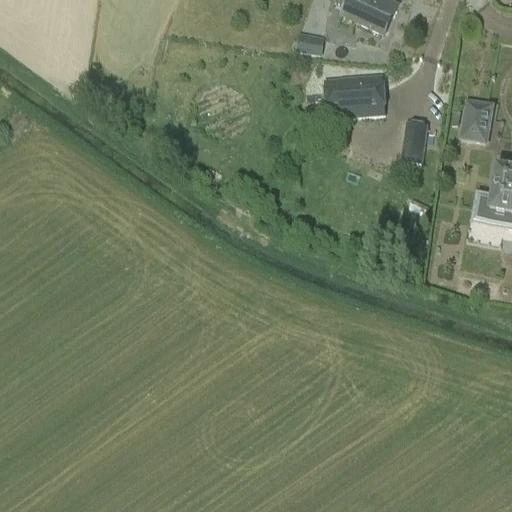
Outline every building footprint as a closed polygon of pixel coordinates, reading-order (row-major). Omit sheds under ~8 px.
[(349,0),(340,20),(383,40),(397,9),(377,0),(349,0)] [(324,42),(298,38),(295,56),(321,60),(324,42)] [(379,82),(324,87),(327,122),(342,122),(342,123),(383,119),(379,82)] [(460,143),(484,147),(491,112),(467,107),(460,143)] [(406,127),(400,167),(422,171),(428,130),(406,127)] [(511,175),(498,174),(490,215),(511,219),(511,175)]
